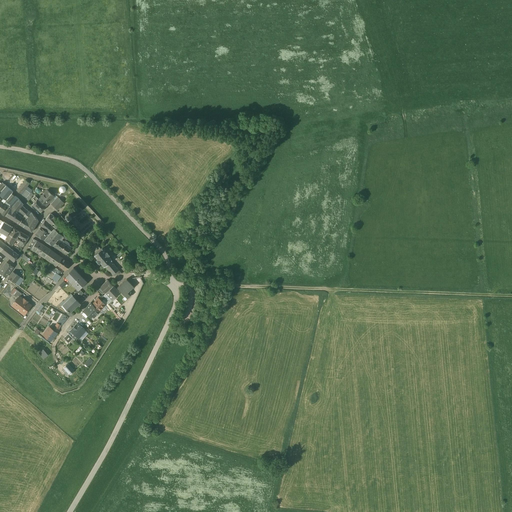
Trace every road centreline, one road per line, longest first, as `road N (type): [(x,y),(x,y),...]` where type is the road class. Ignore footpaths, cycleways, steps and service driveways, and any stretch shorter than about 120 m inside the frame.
road 1 (track): [(186,283),(511,295)]
road 2 (unclassified): [(69,511),(169,320),(171,283)]
road 3 (unclassified): [(0,146),(86,170),(159,247),(171,283)]
